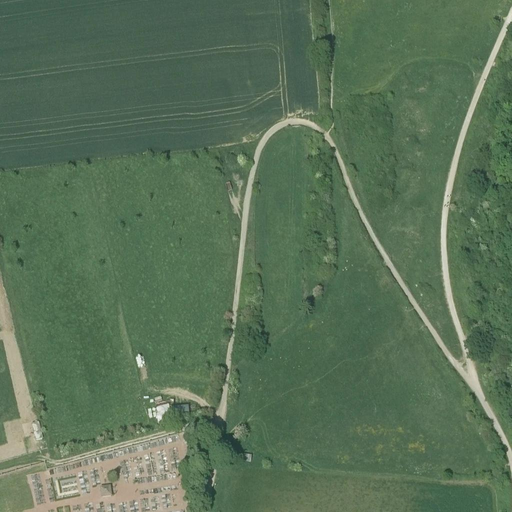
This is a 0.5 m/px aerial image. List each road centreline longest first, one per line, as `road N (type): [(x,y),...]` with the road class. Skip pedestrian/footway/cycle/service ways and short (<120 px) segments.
road 1 (track): [(324,134),(287,123),(255,153),(218,417),(47,457)]
road 2 (track): [(511,15),(466,122),(445,208),(447,287),(476,389)]
road 3 (track): [(476,389),(395,274),(324,134)]
